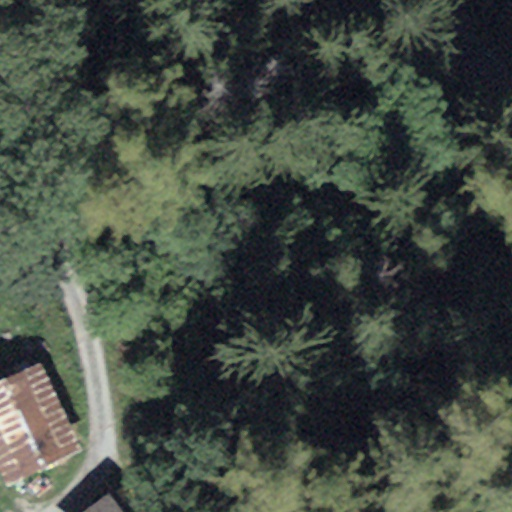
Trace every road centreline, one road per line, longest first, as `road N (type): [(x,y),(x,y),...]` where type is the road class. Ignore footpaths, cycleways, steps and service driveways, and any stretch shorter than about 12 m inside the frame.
road 1 (track): [(54,511),(106,459),(112,400),(85,284),(0,157)]
road 2 (track): [(413,0),(511,95)]
